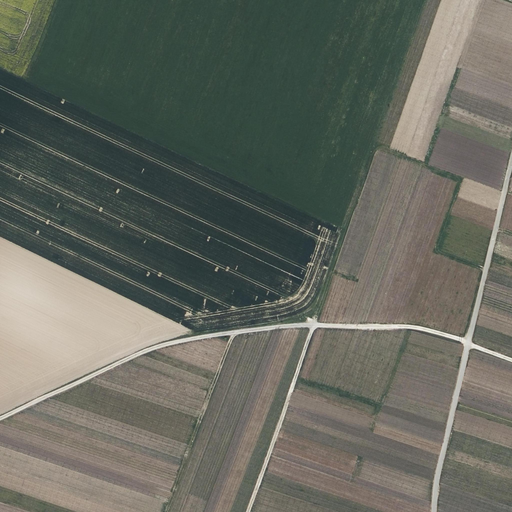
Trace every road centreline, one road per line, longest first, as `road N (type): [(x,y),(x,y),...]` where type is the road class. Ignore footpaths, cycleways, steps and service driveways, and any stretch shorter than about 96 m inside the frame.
road 1 (track): [(485,270),(436,252),(458,179),(374,146),(246,511)]
road 2 (track): [(511,359),(410,327),(237,332),(148,350),(0,418)]
road 3 (unclassified): [(433,511),(511,160)]
